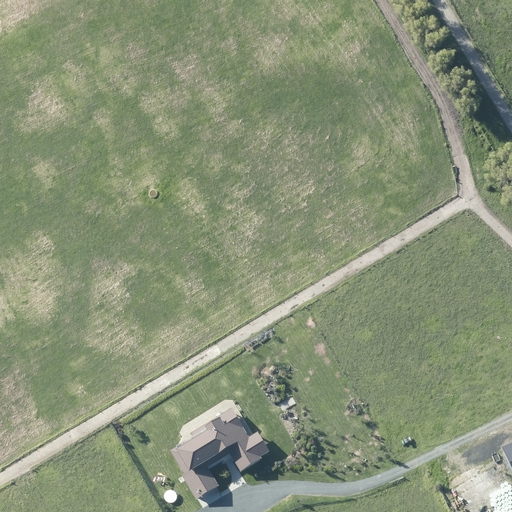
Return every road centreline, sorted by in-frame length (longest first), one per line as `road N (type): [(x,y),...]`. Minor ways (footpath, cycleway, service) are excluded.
road 1 (track): [(0,482),(467,199),(511,229)]
road 2 (track): [(230,511),(277,492),(372,483),(511,419)]
road 3 (track): [(511,122),(436,0)]
